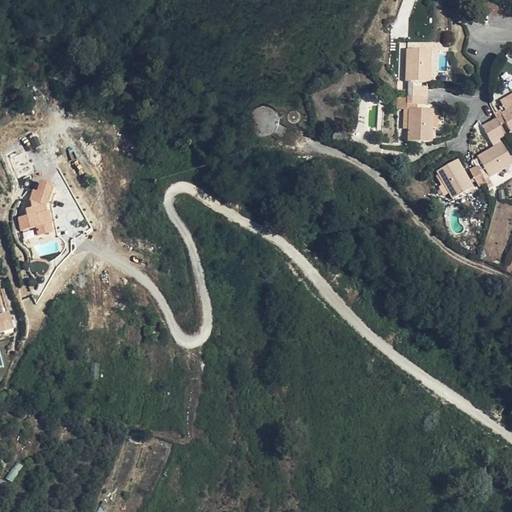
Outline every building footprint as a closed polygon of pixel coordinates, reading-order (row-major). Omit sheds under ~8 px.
[(431,50),(408,49),(407,81),(409,81),(414,81),(430,82),(431,50)] [(413,95),(428,96),(428,88),(428,87),(414,87),(413,87),(413,95)] [(409,95),(408,95),(408,97),(398,97),(398,109),(405,109),(408,109),(408,104),(413,104),(413,95),(409,95)] [(428,96),(413,95),(413,104),(417,104),(428,104),(428,96)] [(495,114),(498,119),(502,125),(506,122),(511,132),(511,96),(502,102),(503,105),(500,107),(502,110),(505,109),(507,111),(502,114),(501,111),(495,114)] [(270,105),(266,105),(261,105),(258,107),(255,110),(252,114),(251,119),(251,123),(253,127),(255,130),(258,133),(262,135),(267,135),(271,134),(274,133),(275,131),(283,135),(288,128),(281,124),(281,119),(280,114),(277,110),(274,107),(270,105)] [(417,109),(410,109),(410,127),(409,141),(433,142),(433,127),(433,117),(433,109),(417,109)] [(297,111),(294,110),(290,111),(289,113),(288,115),(288,119),(290,121),(291,122),(294,123),(297,122),(300,120),(301,118),(301,114),(300,112),(297,111)] [(491,122),(500,139),(507,135),(502,125),(498,119),(491,122)] [(492,143),(500,139),(491,122),(482,127),(492,143)] [(503,143),(500,139),(492,143),(495,148),(503,143)] [(511,165),(511,160),(503,143),(495,148),(478,157),(490,178),(501,171),(511,165)] [(474,188),(458,160),(438,171),(440,174),(450,193),(453,199),(474,188)] [(511,173),(511,165),(501,171),(505,177),(511,173)] [(487,183),(478,167),(470,171),(480,188),(487,183)] [(450,193),(440,174),(437,176),(442,185),(439,187),(444,196),(450,193)] [(39,232),(50,229),(48,221),(51,220),(48,208),(43,210),(41,203),(45,204),(51,183),(40,180),(37,189),(33,188),(29,199),(31,206),(25,208),(26,214),(19,216),(22,228),(37,224),(39,232)] [(55,185),(51,183),(45,204),(41,203),(43,210),(48,208),(51,220),(48,221),(50,229),(58,227),(52,204),(50,203),(55,185)] [(59,303),(54,301),(54,303),(50,310),(55,312),(59,303)] [(12,331),(7,313),(3,314),(5,323),(2,324),(5,333),(12,331)]
